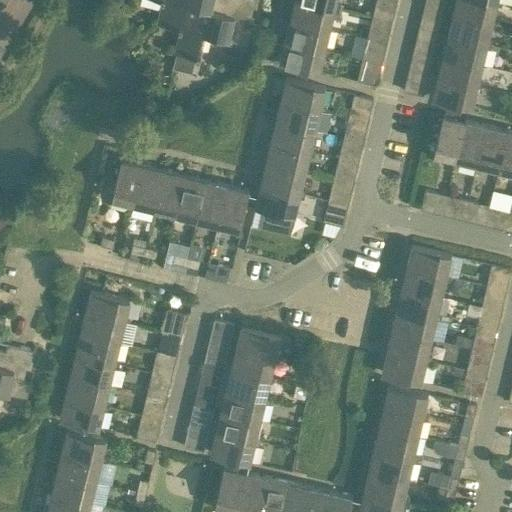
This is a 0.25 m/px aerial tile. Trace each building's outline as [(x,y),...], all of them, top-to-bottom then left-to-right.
[(163,0),(158,21),(180,27),(181,27),(187,3),(233,14),(236,0),(163,0)] [(254,0),(236,0),(233,14),(187,3),(181,27),(180,27),(175,50),(199,56),(205,33),(247,43),(251,25),(245,24),(247,13),(251,14),(254,0)] [(330,26),(333,11),(338,12),(340,6),(313,0),(294,0),(290,17),(330,26)] [(396,0),(375,0),(375,4),(394,9),(396,0)] [(456,0),(454,10),(494,19),(497,4),(501,5),(502,0),(456,0)] [(443,8),(424,3),(421,14),(441,18),(443,8)] [(489,38),(494,19),(454,10),(449,31),(492,42),(493,38),(489,38)] [(325,44),(330,26),(290,17),(285,38),(329,48),(330,45),(325,44)] [(367,35),(386,40),(388,32),(369,27),(367,35)] [(444,52),(484,62),(487,47),(491,48),(492,42),(449,31),(444,52)] [(386,40),(367,35),(364,47),(384,51),(386,40)] [(414,45),(433,50),(435,41),(416,36),(414,45)] [(328,54),(329,48),(285,38),(280,60),(319,69),(323,53),(328,54)] [(433,50),(414,45),(411,56),(430,61),(433,50)] [(479,80),(484,62),(444,52),(439,74),(482,84),(483,81),(479,80)] [(359,69),(357,79),(376,84),(378,74),(359,69)] [(169,75),(160,73),(158,80),(167,82),(169,75)] [(482,84),(439,74),(433,95),(473,105),(477,89),(481,90),(482,84)] [(282,97),(325,107),(326,104),(322,103),(327,86),(287,76),(282,97)] [(423,93),(425,83),(406,79),(403,89),(423,93)] [(373,98),(353,93),(351,103),(370,108),(373,98)] [(277,118),(316,127),(320,111),(324,112),(325,107),(282,97),(277,118)] [(451,161),(456,162),(466,117),(443,111),(433,152),(452,156),(451,161)] [(459,163),(460,158),(478,163),(488,122),(466,117),(456,162),(459,163)] [(271,139),(315,150),(316,146),(312,145),(316,127),(277,118),(271,139)] [(498,172),(509,128),(488,122),(478,163),(493,166),(492,171),(498,172)] [(344,134),(363,139),(365,130),(346,126),(344,134)] [(511,128),(509,128),(498,172),(501,173),(502,168),(511,170),(511,128)] [(363,139),(344,134),(341,145),(360,150),(363,139)] [(266,160),(306,170),(310,154),(314,155),(315,150),(271,139),(266,160)] [(128,206),(132,207),(143,162),(121,157),(111,196),(129,201),(128,206)] [(261,181),(305,192),(306,188),(301,187),(306,170),(266,160),(261,181)] [(138,202),(154,207),(164,167),(143,162),(132,207),(137,208),(138,202)] [(174,217),(185,173),(164,167),(154,207),(171,211),(170,216),(174,217)] [(333,176),(353,181),(355,173),(335,168),(333,176)] [(180,212),(197,217),(206,178),(185,173),(174,217),(179,218),(180,212)] [(353,181),(333,176),(331,188),(350,192),(353,181)] [(197,217),(214,221),(212,226),(216,227),(227,183),(206,178),(197,217)] [(290,233),(295,212),(299,196),(303,197),(305,192),(261,181),(255,204),(264,206),(259,226),(290,233)] [(221,228),(222,223),(239,227),(249,188),(227,183),(216,227),(221,228)] [(508,207),(510,192),(492,188),(489,203),(508,207)] [(420,208),(430,211),(435,191),(425,189),(420,208)] [(464,219),(469,199),(458,197),(453,216),(464,219)] [(469,199),(464,219),(473,221),(477,201),(469,199)] [(507,229),(511,209),(500,207),(495,226),(507,229)] [(342,225),(345,215),(325,210),(323,220),(342,225)] [(112,247),(114,238),(102,235),(100,244),(112,247)] [(130,251),(143,254),(145,245),(133,242),(130,251)] [(452,271),(447,270),(451,252),(411,242),(405,264),(451,275),(452,271)] [(157,248),(145,245),(143,254),(155,257),(157,248)] [(173,261),(185,264),(188,255),(175,252),(173,261)] [(200,259),(188,255),(185,264),(198,268),(200,259)] [(215,272),(227,275),(230,266),(217,263),(215,272)] [(510,267),(491,263),(489,273),(508,277),(510,267)] [(441,295),(444,278),(450,280),(451,275),(405,264),(400,285),(441,295)] [(436,312),(441,295),(400,285),(395,306),(441,317),(442,313),(436,312)] [(91,288),(86,309),(130,320),(131,316),(126,315),(130,298),(91,288)] [(481,304),(501,309),(503,300),(483,296),(481,304)] [(501,309),(481,304),(479,315),(498,319),(501,309)] [(430,337),(434,320),(440,322),(441,317),(395,306),(390,328),(430,337)] [(166,317),(185,322),(188,312),(168,307),(166,317)] [(124,323),(125,320),(130,321),(130,320),(86,309),(81,330),(120,340),(124,323)] [(214,318),(212,328),(231,332),(234,322),(214,318)] [(241,323),(235,345),(281,355),(282,351),(276,350),(280,332),(241,323)] [(426,354),(430,337),(390,328),(385,349),(431,359),(432,356),(426,354)] [(75,351),(120,362),(121,358),(116,357),(120,340),(81,330),(75,351)] [(471,346),(473,337),(457,333),(455,343),(471,346)] [(0,362),(14,366),(20,341),(8,338),(6,347),(0,345),(0,362)] [(471,346),(491,351),(493,342),(473,338),(471,346)] [(158,349),(177,354),(180,344),(160,340),(158,349)] [(0,362),(0,387),(28,394),(32,375),(27,374),(29,364),(32,364),(37,345),(20,341),(14,366),(0,362)] [(230,366),(270,375),(274,359),(279,360),(281,355),(235,345),(230,366)] [(491,351),(471,346),(469,357),(488,362),(491,351)] [(177,354),(158,349),(155,359),(175,364),(177,354)] [(429,364),(431,359),(385,349),(380,370),(420,380),(424,363),(429,364)] [(204,360),(224,365),(226,355),(206,350),(204,360)] [(120,362),(75,351),(70,373),(110,382),(114,367),(118,368),(120,362)] [(224,365),(204,360),(202,370),(221,375),(224,365)] [(266,392),(270,375),(230,366),(225,387),(270,398),(271,394),(266,392)] [(110,400),(106,399),(110,382),(70,373),(65,394),(109,405),(110,400)] [(464,380),(461,390),(481,394),(483,384),(464,380)] [(147,391),(167,396),(169,386),(150,382),(147,391)] [(429,410),(423,409),(427,392),(387,382),(382,404),(428,415),(429,410)] [(304,398),(306,386),(294,383),(292,395),(304,398)] [(220,408),(260,418),(264,401),(269,402),(270,398),(225,387),(220,408)] [(167,396),(147,391),(145,401),(164,406),(167,396)] [(194,402),(213,407),(216,397),(196,393),(194,402)] [(108,409),(109,405),(65,394),(60,414),(100,424),(104,408),(108,409)] [(213,407),(194,402),(192,412),(211,417),(213,407)] [(473,416),(476,403),(467,402),(464,414),(473,416)] [(417,435),(421,418),(427,419),(428,415),(382,404),(377,425),(417,435)] [(256,434),(260,418),(220,408),(215,430),(260,440),(261,436),(256,434)] [(139,424),(137,433),(156,438),(159,428),(139,424)] [(413,451),(417,435),(377,425),(372,446),(418,457),(419,452),(413,451)] [(107,455),(102,454),(107,435),(67,426),(62,448),(106,458),(107,455)] [(260,440),(215,430),(210,450),(250,459),(253,444),(259,445),(260,440)] [(449,442),(465,446),(468,434),(452,430),(449,442)] [(205,440),(186,435),(184,445),(203,450),(205,440)] [(452,465),(460,467),(465,446),(449,442),(447,454),(454,456),(452,465)] [(153,460),(156,448),(148,446),(145,458),(153,460)] [(406,477),(411,460),(417,461),(418,457),(372,446),(367,467),(406,477)] [(96,478),(100,463),(105,464),(106,458),(62,448),(57,469),(96,478)] [(230,511),(236,511),(247,469),(225,463),(215,503),(232,507),(230,511)] [(447,486),(455,488),(460,467),(452,465),(450,474),(442,472),(439,484),(447,486)] [(403,493),(406,477),(367,467),(362,489),(408,499),(409,495),(403,493)] [(92,496),(96,478),(57,469),(52,490),(96,500),(96,497),(92,496)] [(240,511),(241,509),(253,511),(258,511),(269,474),(247,469),(236,511),(240,511)] [(258,511),(281,511),(290,479),(269,474),(258,511)] [(138,488),(146,490),(149,478),(141,476),(138,488)] [(303,511),(311,484),(290,479),(281,511),(303,511)] [(303,511),(326,511),(332,489),(311,484),(303,511)] [(436,496),(445,497),(442,507),(450,509),(455,488),(447,486),(447,488),(438,486),(436,496)] [(146,490),(138,488),(135,500),(143,502),(146,490)] [(348,511),(353,494),(332,489),(326,511),(348,511)] [(407,504),(408,499),(362,489),(357,509),(370,511),(397,511),(400,502),(407,504)] [(52,511),(88,511),(90,505),(94,506),(96,500),(52,490),(47,511),(52,511)]
